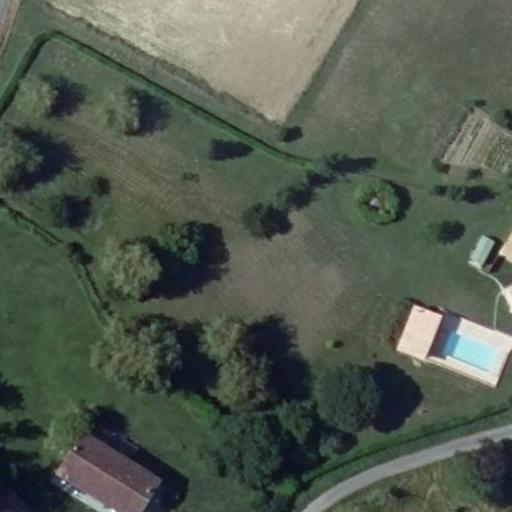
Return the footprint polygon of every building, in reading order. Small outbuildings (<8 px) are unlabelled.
[(511,232),(500,251),(511,258),(511,232)] [(479,234),(467,261),(482,267),(494,240),(479,234)] [(437,315),(420,309),(404,353),(420,359),(437,315)] [(139,511),(157,485),(82,437),(59,473),(118,511),(139,511)] [(1,489),(0,489),(0,511),(4,511),(15,500),(1,489)] [(29,511),(15,500),(4,511),(29,511)]
